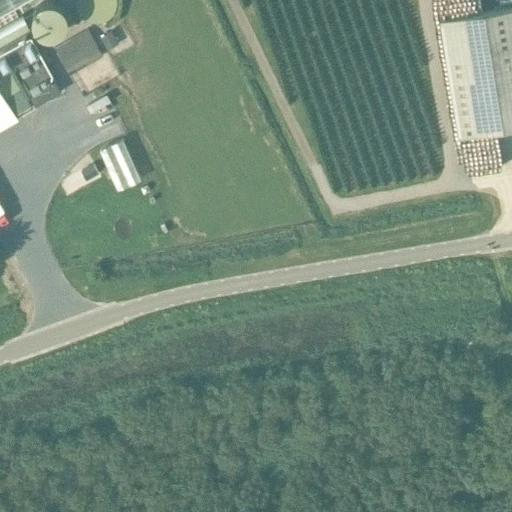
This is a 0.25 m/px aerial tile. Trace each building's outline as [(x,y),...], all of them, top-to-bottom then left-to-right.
[(0,0),(0,127),(18,117),(0,86),(0,13),(22,0),(0,0)] [(76,0),(76,13),(116,14),(115,0),(76,0)] [(511,1),(440,14),(459,128),(459,131),(465,130),(511,122),(511,1)] [(0,29),(0,44),(36,24),(29,12),(0,29)] [(71,73),(104,54),(88,28),(55,46),(71,73)] [(62,90),(30,37),(0,54),(0,55),(7,68),(13,65),(36,105),(62,90)]
